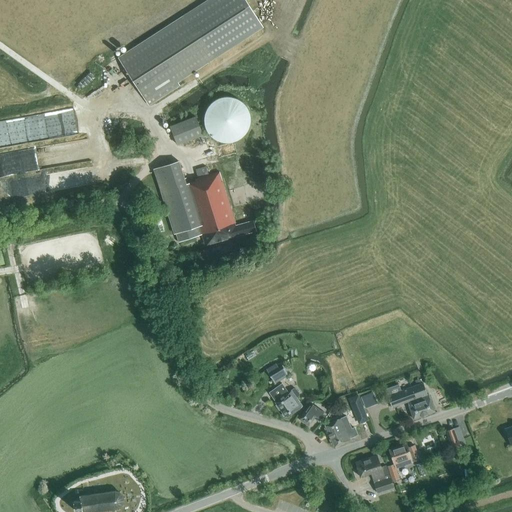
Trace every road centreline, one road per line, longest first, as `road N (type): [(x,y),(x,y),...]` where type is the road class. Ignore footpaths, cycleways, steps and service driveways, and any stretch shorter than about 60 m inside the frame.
road 1 (unclassified): [(330,455),(296,430),(229,411),(199,392),(121,201),(0,223)]
road 2 (tertiary): [(330,455),(511,391)]
road 3 (track): [(143,115),(277,24)]
road 4 (tertiary): [(181,511),(330,455)]
road 5 (track): [(148,168),(104,160),(93,112),(112,90)]
